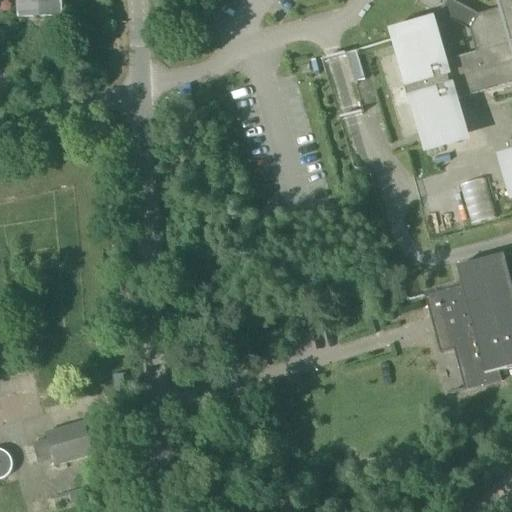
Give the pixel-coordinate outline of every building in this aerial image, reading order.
[(18,0),(19,20),(60,18),(58,0),(18,0)] [(511,0),(496,0),(506,32),(497,28),(489,42),(498,47),(442,63),(432,30),(394,41),(424,147),(463,136),(453,102),(511,84),(511,157),(506,159),(511,180),(511,0)] [(302,75),(310,73),(308,65),(300,67),(302,75)] [(457,187),(468,226),(497,218),(486,179),(457,187)] [(437,215),(441,231),(466,224),(462,208),(437,215)] [(511,292),(503,258),(503,256),(455,269),(456,270),(461,287),(424,297),(439,354),(440,354),(440,353),(453,350),(463,390),(449,394),(449,395),(501,382),(500,380),(498,372),(511,368),(511,292)] [(90,420),(91,427),(103,424),(98,400),(58,408),(61,426),(90,420)] [(54,469),(94,458),(83,423),(44,434),(46,441),(32,445),(38,466),(52,462),(54,469)] [(0,478),(3,477),(6,474),(8,470),(8,466),(8,463),(5,458),(2,456),(0,455),(0,478)]
